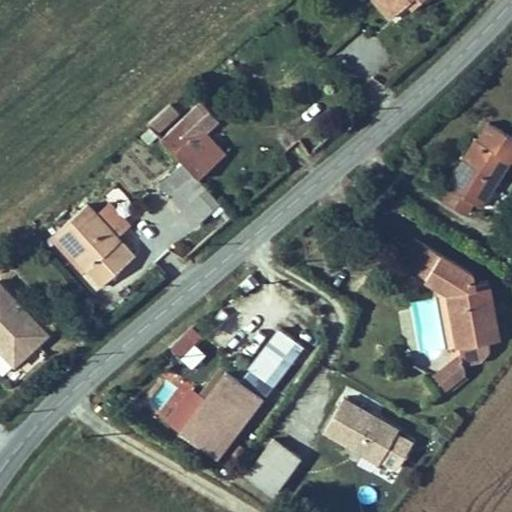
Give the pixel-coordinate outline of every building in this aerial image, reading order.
[(370,0),(391,21),(415,0),(418,0),(425,5),(430,0),(370,0)] [(148,122),(157,133),(178,116),(170,105),(148,122)] [(158,146),(183,173),(196,186),(221,162),(199,140),(214,126),(196,108),(158,146)] [(474,149),(469,147),(439,188),(446,192),(438,205),(459,219),(467,207),(477,215),(479,212),(508,169),(511,172),(511,171),(511,146),(487,130),(474,149)] [(196,186),(183,173),(159,195),(194,233),(218,211),(196,186)] [(95,220),(83,207),(53,232),(88,273),(81,281),(95,298),(136,264),(116,242),(128,231),(107,209),(95,220)] [(449,300),(456,357),(458,366),(459,365),(460,374),(462,385),(479,372),(488,361),(487,353),(494,352),(487,289),(472,291),(471,282),(414,246),(400,268),(449,300)] [(48,333),(0,282),(0,348),(15,364),(48,333)] [(168,344),(189,367),(209,349),(188,326),(168,344)] [(216,457),(303,345),(280,328),(241,380),(227,369),(180,430),(216,457)] [(462,385),(460,374),(430,386),(440,400),(462,385)] [(344,397),(325,430),(380,462),(399,429),(344,397)] [(447,450),(461,431),(452,424),(438,443),(447,450)] [(272,501),(296,465),(268,446),(243,482),(272,501)]
